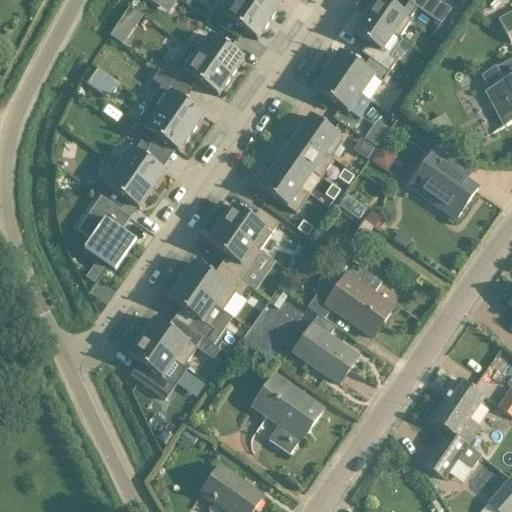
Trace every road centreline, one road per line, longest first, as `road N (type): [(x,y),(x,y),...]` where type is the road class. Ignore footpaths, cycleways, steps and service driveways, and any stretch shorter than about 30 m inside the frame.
road 1 (residential): [(338,0),(100,334),(61,352)]
road 2 (unclassified): [(61,352),(2,189),(9,123),(71,0)]
road 3 (unclassified): [(511,231),(317,511)]
road 4 (unclassified): [(141,511),(61,352)]
